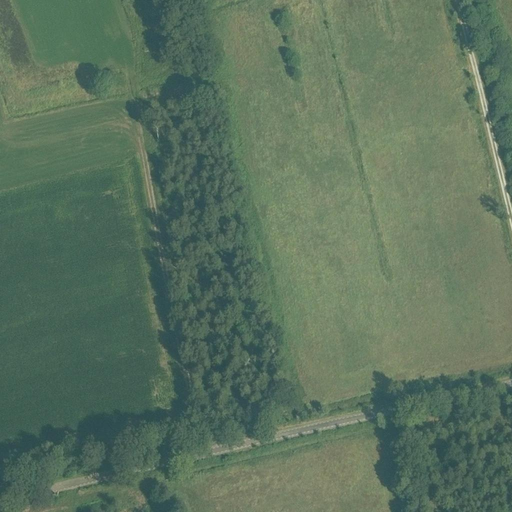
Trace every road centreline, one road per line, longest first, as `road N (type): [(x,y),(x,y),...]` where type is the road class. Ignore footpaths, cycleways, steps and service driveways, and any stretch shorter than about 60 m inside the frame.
road 1 (unclassified): [(0,503),(511,383)]
road 2 (track): [(457,0),(511,228)]
